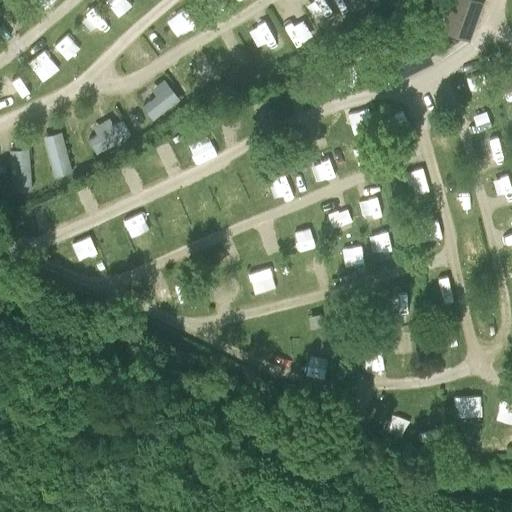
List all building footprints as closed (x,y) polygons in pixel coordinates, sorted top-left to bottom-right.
[(466,0),(452,0),(444,25),(465,33),(475,3),(466,0)] [(391,52),(400,71),(424,59),(415,40),(391,52)] [(30,59),(45,78),(62,65),(47,46),(30,59)] [(335,68),(345,88),(365,79),(355,58),(335,68)] [(141,99),(155,117),(183,97),(170,78),(141,99)] [(357,131),(377,125),(371,105),(351,111),(357,131)] [(247,110),(232,116),(239,133),(254,126),(247,110)] [(133,133),(125,113),(98,123),(105,144),(133,133)] [(46,131),(55,174),(74,170),(65,127),(46,131)] [(212,128),(192,138),(200,154),(220,144),(212,128)] [(501,137),(482,142),(488,166),(507,162),(501,137)] [(12,145),(14,189),(33,188),(31,144),(12,145)] [(464,147),(448,151),(452,167),(468,163),(464,147)] [(308,158),(313,176),(333,171),(328,152),(308,158)] [(411,193),(432,188),(427,169),(407,174),(411,193)] [(511,178),(510,172),(491,177),(496,197),(511,193),(511,178)] [(242,187),(221,196),(229,215),(251,206),(242,187)] [(64,199),(70,211),(82,205),(76,193),(64,199)] [(364,202),(372,220),(387,214),(380,196),(364,202)] [(177,236),(194,233),(191,214),(174,217),(177,236)] [(102,222),(83,229),(90,248),(109,241),(102,222)] [(311,225),(296,229),(302,248),(316,244),(311,225)] [(341,242),(346,259),(361,254),(355,237),(341,242)] [(298,256),(302,274),(318,271),(314,253),(298,256)] [(256,291),(278,285),(272,264),(250,270),(256,291)] [(183,300),(201,295),(194,271),(176,276),(183,300)] [(153,303),(175,296),(169,278),(147,286),(153,303)] [(456,393),(456,414),(484,413),(483,392),(456,393)] [(358,409),(373,411),(375,396),(360,394),(358,409)] [(499,426),(511,426),(511,406),(499,407),(499,426)]
